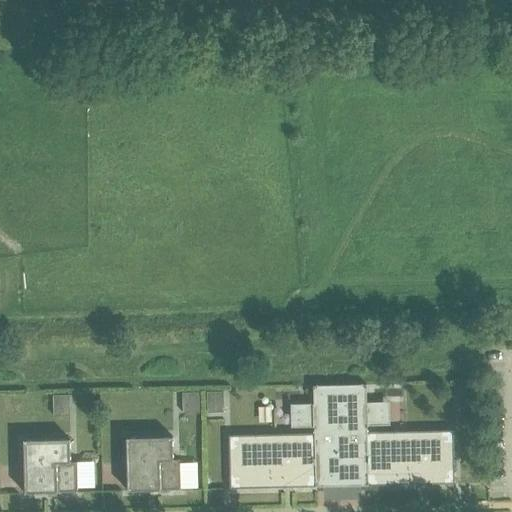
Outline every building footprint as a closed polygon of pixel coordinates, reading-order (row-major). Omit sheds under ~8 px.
[(368,432),(368,426),(374,426),(373,403),(367,403),(367,384),(314,386),(314,404),(308,404),(309,427),(315,426),(315,433),(229,435),(231,489),(318,487),(368,485),(455,483),(454,430),(415,431),(368,432)] [(460,386),(460,406),(476,405),(476,386),(460,386)] [(225,413),(224,392),(208,393),(208,413),(225,413)] [(200,393),(183,393),(184,413),(200,413),(200,393)] [(70,396),(54,396),(54,417),(71,416),(70,396)] [(174,437),(127,438),(128,491),(181,490),(180,459),(174,460),(174,437)] [(71,439),(24,440),(25,493),(78,492),(77,462),(71,462),(71,439)]
